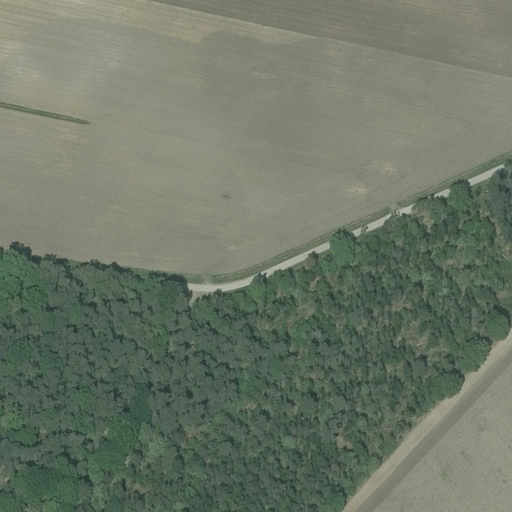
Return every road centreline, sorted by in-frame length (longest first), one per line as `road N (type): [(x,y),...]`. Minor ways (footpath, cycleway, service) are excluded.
road 1 (unclassified): [(511,164),(228,287),(0,264)]
road 2 (track): [(201,289),(91,471),(53,511)]
road 3 (track): [(508,335),(345,511)]
